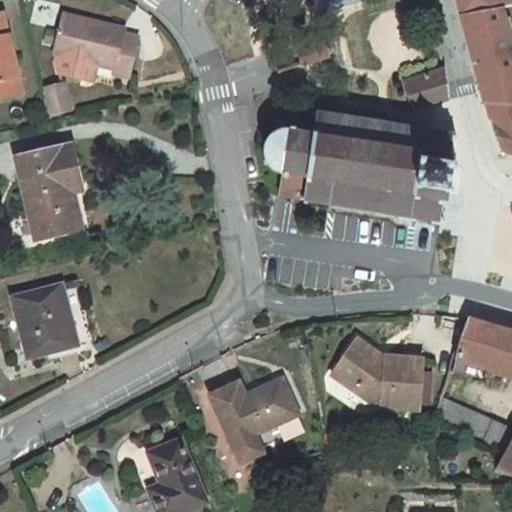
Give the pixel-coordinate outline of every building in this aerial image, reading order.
[(357,0),(317,0),(321,12),(358,2),(357,0)] [(511,0),(458,0),(462,15),(502,8),(511,6),(511,0)] [(462,15),(469,41),(508,30),(502,8),(462,15)] [(0,14),(0,97),(22,92),(3,14),(0,14)] [(139,37),(124,34),(126,29),(64,15),(54,54),(57,55),(56,63),(58,74),(88,80),(94,76),(97,64),(115,69),(114,74),(129,77),(139,37)] [(469,41),(475,63),(511,52),(511,46),(508,30),(469,41)] [(324,55),(325,58),(329,57),(323,34),(295,43),(302,66),(313,62),(312,59),(324,55)] [(511,52),(475,63),(478,72),(485,104),(511,104),(511,52)] [(446,70),(404,83),(413,111),(449,100),(446,70)] [(71,111),(64,84),(47,88),(53,115),(71,111)] [(499,149),(511,153),(511,104),(485,104),(492,128),(499,149)] [(280,174),(283,175),(280,197),(305,201),(305,204),(308,204),(308,201),(414,218),(413,221),(416,222),(417,218),(437,221),(437,225),(440,226),(441,222),(444,222),(444,219),(441,218),(444,201),(449,202),(450,194),(454,194),(454,191),(451,190),(454,169),(458,170),(458,166),(454,166),(456,158),(450,157),(453,140),(456,140),(457,137),(453,136),(454,133),(450,133),(450,136),(430,132),(430,129),(427,129),(426,132),(321,115),(322,112),(319,111),(318,115),(315,114),(314,116),(277,110),(272,137),(270,135),(267,138),(270,140),(267,145),(266,150),(266,158),(267,161),(264,163),(266,166),(269,164),(272,169),(275,172),(280,174)] [(73,145),(16,158),(31,218),(37,217),(42,239),(65,234),(64,228),(81,224),(73,193),(73,191),(65,192),(63,183),(81,179),(73,145)] [(81,179),(63,183),(65,192),(73,191),(73,193),(83,191),(81,179)] [(42,239),(37,217),(31,218),(36,241),(42,239)] [(81,224),(64,228),(65,234),(82,230),(81,224)] [(61,285),(13,297),(27,351),(29,359),(78,346),(62,285),(61,285)] [(511,332),(469,320),(452,372),(462,375),(466,362),(486,369),(511,378),(511,332)] [(373,358),(377,353),(358,340),(334,376),(371,401),(384,402),(384,408),(419,410),(423,360),(387,357),(386,367),(373,358)] [(386,367),(387,357),(377,353),(373,358),(386,367)] [(466,362),(462,375),(482,381),(486,369),(466,362)] [(240,382),(211,396),(233,445),(242,463),(264,453),(262,448),(303,429),(297,416),(300,415),(285,382),(248,399),(240,382)] [(435,423),(507,455),(511,445),(511,428),(443,398),(435,423)] [(186,511),(209,503),(182,440),(149,454),(162,485),(150,490),(159,511),(186,511)] [(511,445),(507,455),(497,473),(511,476),(511,445)]
